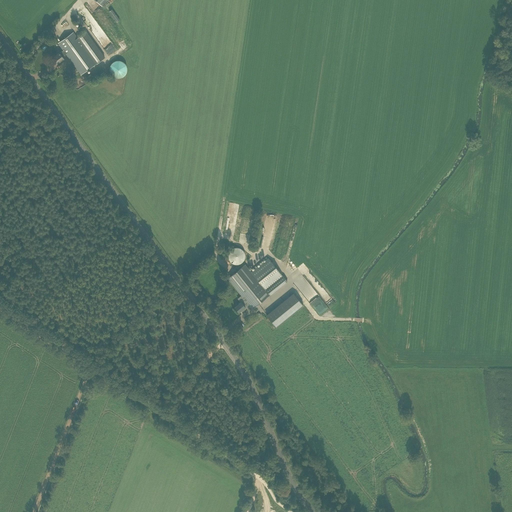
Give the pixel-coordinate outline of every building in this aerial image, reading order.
[(63,50),(66,54),(81,75),(105,57),(86,31),(77,38),(73,32),(58,43),(63,50)] [(103,43),(108,54),(115,50),(110,40),(103,43)] [(62,57),(66,54),(63,50),(52,57),(57,63),(64,58),(62,57)] [(126,74),(122,60),(110,63),(114,78),(126,74)] [(64,68),(69,75),(72,73),(67,66),(64,68)] [(237,245),(227,254),(236,264),(246,255),(237,245)] [(244,299),(247,303),(252,309),(287,281),(268,258),(251,272),(244,264),(227,278),(240,294),(242,293),(246,298),(244,299)] [(294,293),(266,315),(276,327),(303,305),(294,293)] [(247,303),(244,299),(241,302),(234,307),(238,312),(245,307),(244,305),(247,303)]
